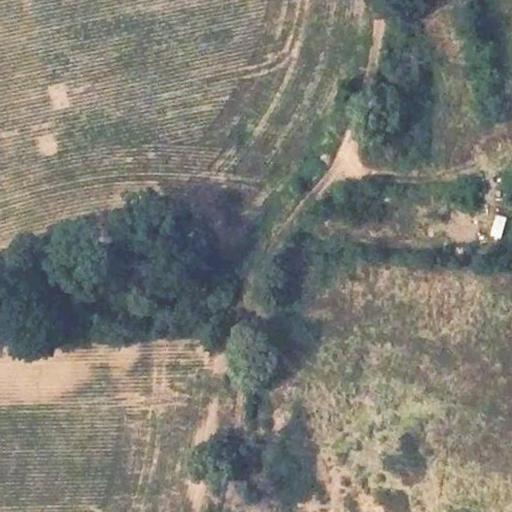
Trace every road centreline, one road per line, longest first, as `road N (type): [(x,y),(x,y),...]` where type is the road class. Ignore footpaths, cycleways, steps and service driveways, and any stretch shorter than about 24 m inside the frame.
road 1 (track): [(227,511),(239,472),(247,304),(258,268),(341,165),(381,31),(379,0)]
road 2 (track): [(341,165),(375,178),(511,178)]
